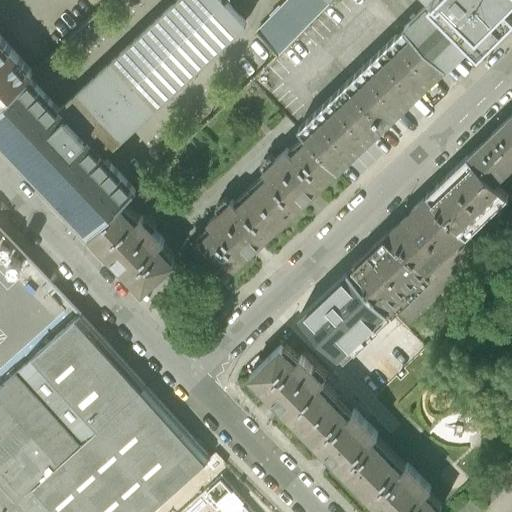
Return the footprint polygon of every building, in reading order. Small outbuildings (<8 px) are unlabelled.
[(0,140),(88,235),(130,195),(139,187),(109,155),(248,21),(228,0),(174,0),(60,109),(30,77),(0,105),(0,140)] [(278,55),(331,0),(287,0),(256,33),(278,55)] [(511,0),(432,0),(429,4),(406,25),(446,65),(468,43),(479,54),(511,20),(511,12),(511,11),(506,6),(511,0)] [(406,25),(299,130),(307,137),(339,170),(446,65),(406,25)] [(0,105),(30,77),(32,75),(0,39),(0,105)] [(493,181),(511,163),(511,120),(508,116),(467,156),(493,181)] [(281,224),(339,170),(307,137),(292,150),(286,144),(262,168),(267,174),(251,192),(281,224)] [(507,195),(493,181),(467,156),(427,194),(465,234),(466,234),(507,195)] [(225,275),(281,224),(251,192),(238,204),(232,197),(206,221),(213,229),(196,244),(225,275)] [(426,271),(465,234),(427,194),(388,231),(426,271)] [(185,253),(130,195),(88,235),(143,292),(185,253)] [(426,271),(388,231),(348,269),(387,309),(426,271)] [(370,326),(387,309),(348,269),(300,315),(338,356),(355,340),(360,344),(374,331),(370,326)] [(79,314),(0,386),(0,489),(20,511),(150,511),(211,459),(79,314)] [(252,376),(303,429),(333,400),(319,385),(324,380),(302,356),(296,362),(281,346),(252,376)] [(303,429),(355,483),(385,453),(371,439),(377,434),(354,410),(349,416),(333,400),(303,429)] [(402,470),(385,453),(355,483),(383,511),(436,511),(439,509),(424,493),(430,488),(407,465),(402,470)] [(250,511),(220,479),(183,511),(250,511)] [(0,511),(20,511),(0,489),(0,511)]
